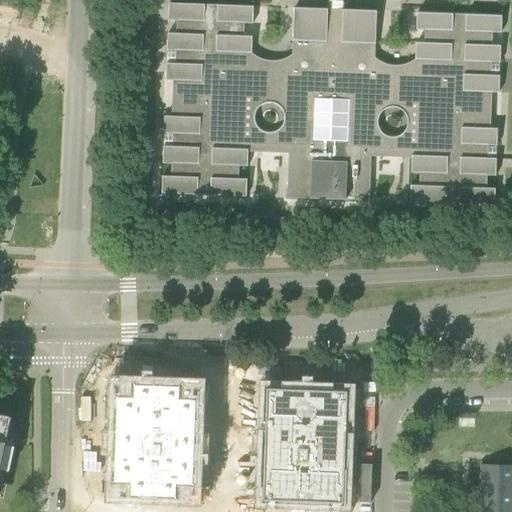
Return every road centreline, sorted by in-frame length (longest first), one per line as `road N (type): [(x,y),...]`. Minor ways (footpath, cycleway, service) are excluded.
road 1 (tertiary): [(62,335),(347,322),(511,299)]
road 2 (tertiary): [(511,269),(63,285)]
road 3 (residential): [(63,285),(72,0)]
road 4 (residential): [(511,396),(385,393),(381,511)]
road 5 (residential): [(284,511),(60,506)]
road 6 (residential): [(60,506),(62,335)]
